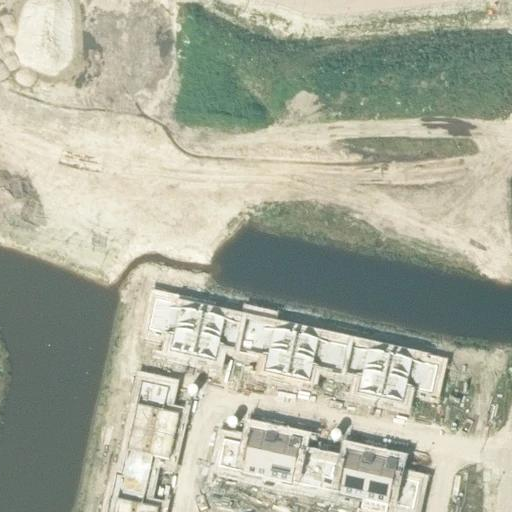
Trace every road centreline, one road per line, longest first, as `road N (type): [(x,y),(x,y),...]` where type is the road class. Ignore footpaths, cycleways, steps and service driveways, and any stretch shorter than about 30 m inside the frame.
road 1 (residential): [(180,511),(206,391),(451,446)]
road 2 (residential): [(288,0),(321,9),(436,0)]
